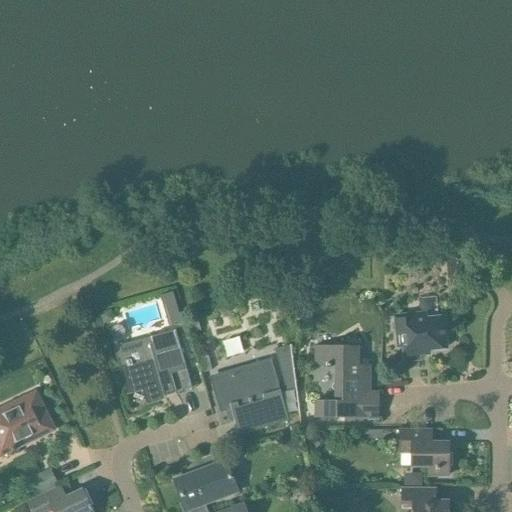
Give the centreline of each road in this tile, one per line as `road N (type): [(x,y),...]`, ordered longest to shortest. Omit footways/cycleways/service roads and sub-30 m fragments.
road 1 (residential): [(206,421),(123,448),(117,461),(133,511)]
road 2 (residential): [(496,511),(494,390)]
